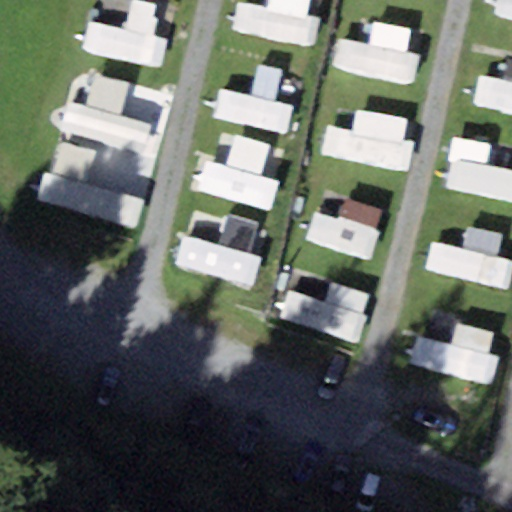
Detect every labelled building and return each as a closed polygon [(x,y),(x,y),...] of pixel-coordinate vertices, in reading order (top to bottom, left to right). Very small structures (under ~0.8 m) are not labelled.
[(316,0),(272,0),(268,18),(240,11),(234,37),(307,55),(321,1),(316,0)] [(132,8),(128,34),(91,28),(85,60),(159,71),(168,14),(132,8)] [(378,27),(372,52),(341,44),(335,71),(408,88),(420,37),(378,27)] [(511,67),(508,67),(504,88),(481,83),(475,113),(511,119),(511,67)] [(220,96),(215,130),(279,140),(289,76),(257,71),(252,101),(220,96)] [(144,229),(167,91),(95,78),(89,112),(67,108),(49,213),(144,229)] [(357,134),(327,130),(323,163),(407,173),(414,121),(359,114),(357,134)] [(213,141),(205,207),(274,214),(281,149),(213,141)] [(449,170),(447,197),(504,202),(507,175),(449,170)] [(383,220),(316,207),(292,328),(357,341),(371,268),(373,269),(383,220)]
